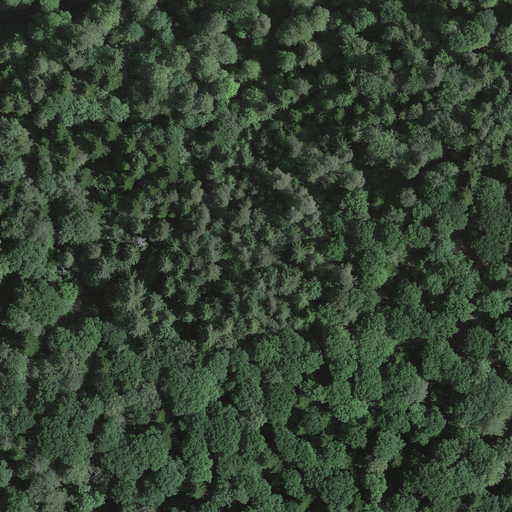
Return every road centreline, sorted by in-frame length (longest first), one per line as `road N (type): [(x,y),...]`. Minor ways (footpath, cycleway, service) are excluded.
road 1 (track): [(511,379),(448,282),(417,271),(339,284),(248,331),(184,334),(62,293),(0,232)]
road 2 (track): [(377,511),(399,273)]
